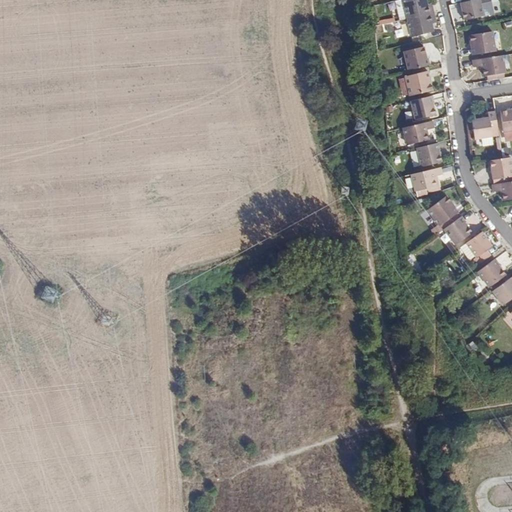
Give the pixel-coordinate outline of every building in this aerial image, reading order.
[(404,2),(403,0),(396,0),(395,1),(399,21),(408,19),(404,2)] [(411,0),(404,2),(408,19),(434,13),(432,5),(428,6),(426,0),(411,0)] [(468,0),(468,1),(461,3),(465,20),(484,15),(480,0),(468,0)] [(432,22),(436,21),(434,13),(408,19),(412,37),(434,31),(432,22)] [(492,31),(469,34),(472,55),(494,52),(492,31)] [(408,70),(429,65),(427,58),(426,59),(423,47),(404,52),(408,70)] [(501,56),(472,60),(473,67),(482,66),(484,76),(486,76),(495,75),(496,80),(504,79),(501,56)] [(427,71),(405,76),(410,96),(431,91),(427,71)] [(432,96),(411,101),(415,120),(435,116),(432,103),(434,103),(432,96)] [(504,131),(511,130),(511,106),(511,109),(511,111),(507,111),(500,112),(504,131)] [(490,129),(497,127),(495,112),(488,113),(489,118),(472,121),(474,139),(491,137),(490,129)] [(434,128),(432,121),(404,128),(408,144),(428,139),(426,129),(434,128)] [(421,167),(441,163),(437,143),(417,148),(421,167)] [(508,148),(501,149),(502,158),(510,157),(508,148)] [(502,158),(490,160),(493,179),(511,176),(511,168),(510,157),(502,158)] [(442,174),(441,167),(412,174),(417,196),(428,194),(427,189),(436,186),(433,176),(438,176),(442,174)] [(441,191),(438,176),(433,176),(436,186),(427,189),(428,194),(441,191)] [(511,176),(493,179),(493,184),(511,181),(511,176)] [(511,181),(493,184),(492,185),(493,192),(503,191),(504,200),(511,199),(511,181)] [(441,225),(443,229),(444,229),(452,223),(449,219),(458,213),(447,197),(428,210),(439,226),(441,225)] [(452,223),(461,217),(458,213),(449,219),(452,223)] [(467,223),(462,216),(461,217),(452,223),(444,229),(456,244),(473,233),(466,224),(467,223)] [(475,260),(478,265),(491,255),(488,251),(492,248),(481,232),(460,247),(470,261),(476,257),(477,258),(475,260)] [(500,265),(495,258),(478,271),(489,287),(505,276),(508,280),(511,276),(511,272),(511,271),(505,275),(498,266),(500,265)] [(489,287),(492,291),(493,290),(508,280),(505,276),(489,287)] [(511,276),(508,280),(493,290),(504,305),(511,298),(511,276)]
